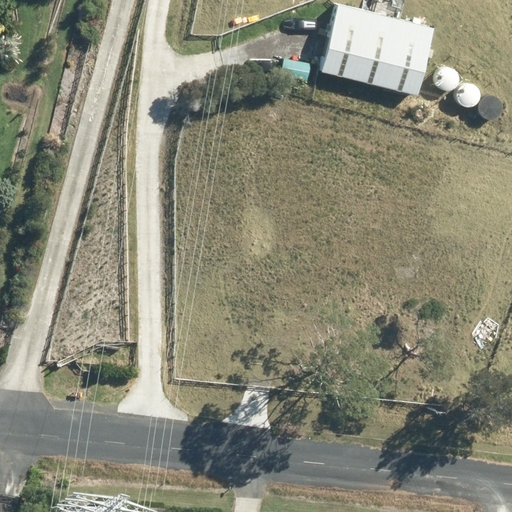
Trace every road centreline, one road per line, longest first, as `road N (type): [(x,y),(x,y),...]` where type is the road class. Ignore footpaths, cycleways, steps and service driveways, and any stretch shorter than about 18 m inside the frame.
road 1 (residential): [(511,484),(0,431)]
road 2 (track): [(19,433),(130,0)]
road 3 (track): [(144,443),(150,49),(162,0)]
road 4 (track): [(150,80),(291,46)]
